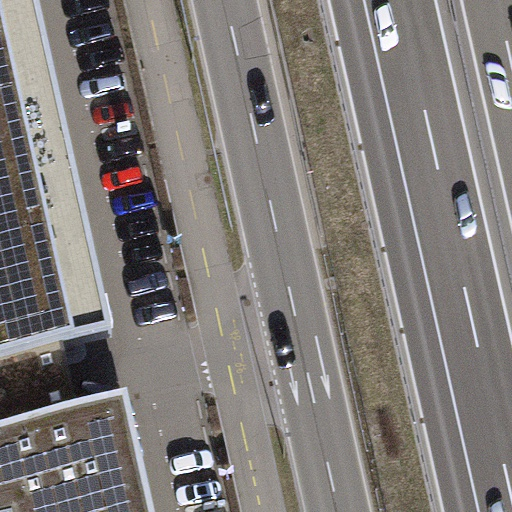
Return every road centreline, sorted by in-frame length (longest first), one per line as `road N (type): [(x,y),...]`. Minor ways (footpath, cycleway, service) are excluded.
road 1 (motorway): [(384,0),(498,511)]
road 2 (primary): [(227,0),(340,511)]
road 3 (unknown): [(65,390),(69,511)]
